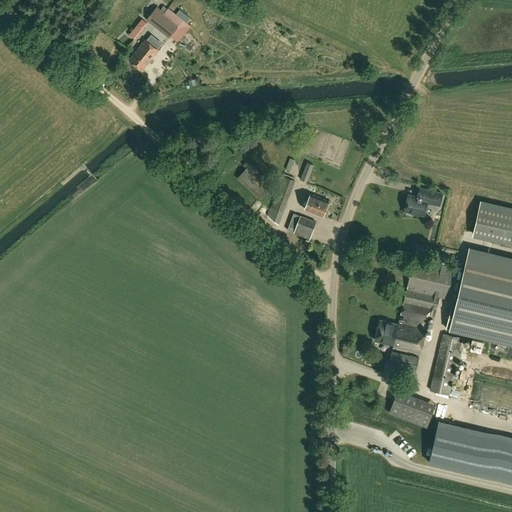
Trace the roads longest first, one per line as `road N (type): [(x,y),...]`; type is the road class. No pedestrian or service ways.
road 1 (unclassified): [(331,511),(332,280),(341,232),(457,0)]
road 2 (track): [(332,280),(317,276),(0,4)]
